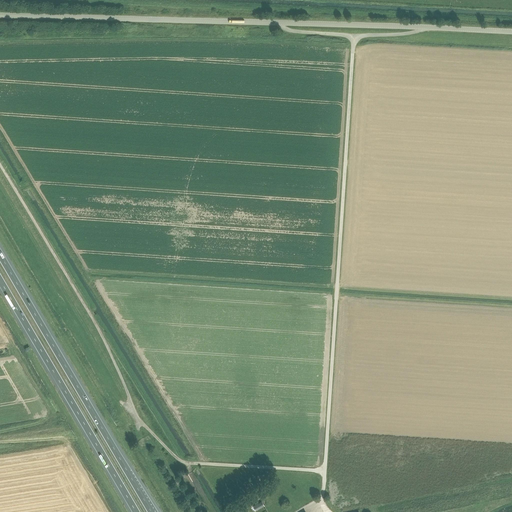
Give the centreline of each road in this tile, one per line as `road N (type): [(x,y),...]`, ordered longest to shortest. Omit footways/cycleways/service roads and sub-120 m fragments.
road 1 (unclassified): [(186,461),(323,465),(353,36)]
road 2 (unclassified): [(186,461),(151,434),(103,334),(0,162)]
road 3 (motorway): [(151,511),(0,254)]
road 4 (tertiary): [(280,23),(0,15)]
road 5 (motorway): [(0,280),(135,511)]
road 6 (tertiary): [(422,27),(280,23)]
